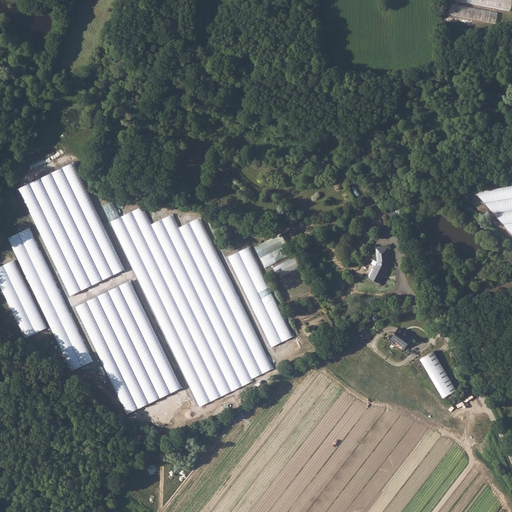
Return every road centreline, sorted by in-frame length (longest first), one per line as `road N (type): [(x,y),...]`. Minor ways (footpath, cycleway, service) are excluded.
road 1 (track): [(160,511),(254,395),(312,367),(471,453)]
road 2 (unclassified): [(511,458),(453,344),(404,281)]
road 3 (track): [(486,407),(471,427),(471,461),(433,511)]
